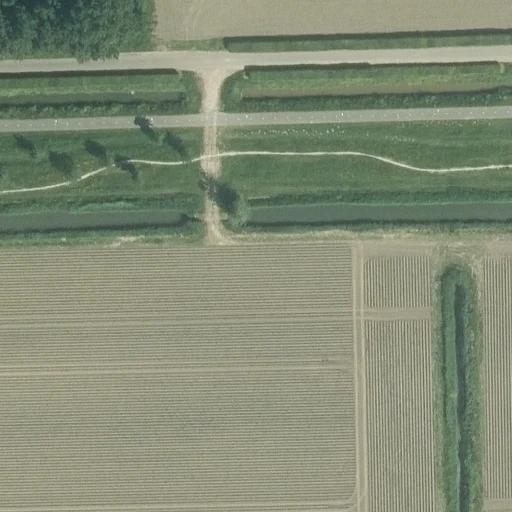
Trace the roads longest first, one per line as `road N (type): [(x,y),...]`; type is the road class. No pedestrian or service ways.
road 1 (unknown): [(0,158),(124,135),(352,133),(452,148),(511,142)]
road 2 (unclassified): [(0,66),(511,51)]
